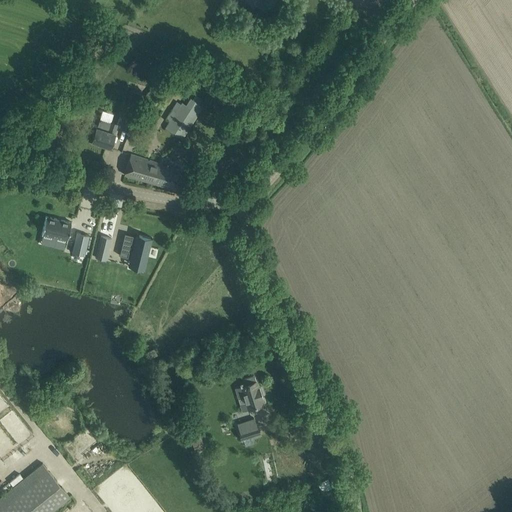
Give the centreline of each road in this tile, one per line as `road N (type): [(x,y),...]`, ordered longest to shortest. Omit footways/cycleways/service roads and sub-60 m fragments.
road 1 (tertiary): [(357,511),(332,426),(236,199)]
road 2 (tertiary): [(236,199),(270,178),(413,0)]
road 3 (tertiary): [(236,199),(191,202),(0,172)]
road 4 (unknown): [(0,386),(97,508)]
